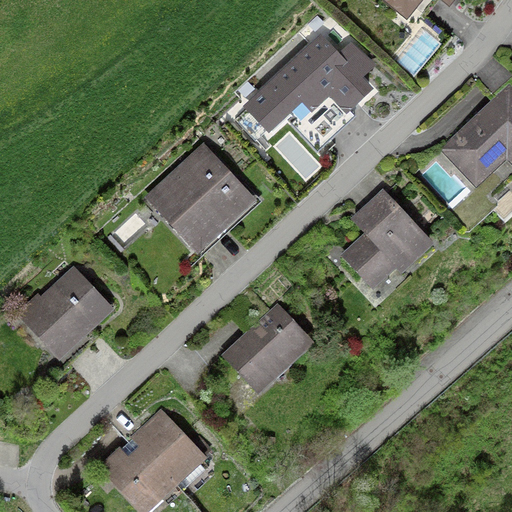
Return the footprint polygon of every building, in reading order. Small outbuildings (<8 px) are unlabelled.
[(454,0),(384,0),(408,21),(426,0),(443,0),(450,6),(454,0)] [(419,32),(402,62),(421,73),(438,44),(419,32)] [(322,36),(244,108),(268,134),(302,102),(313,113),(331,97),(347,114),(374,90),(363,78),(376,66),(352,41),(338,54),(322,36)] [(511,91),(440,155),(476,195),(511,164),(511,165),(511,91)] [(203,148),(146,198),(198,255),(254,204),(203,148)] [(367,236),(343,257),(381,300),(437,250),(387,193),(354,222),(367,236)] [(458,236),(448,224),(437,233),(447,245),(458,236)] [(38,295),(17,314),(61,364),(117,316),(76,269),(41,299),(38,295)] [(316,348),(280,307),(224,356),(260,397),(316,348)] [(154,511),(209,462),(162,412),(100,470),(139,511),(154,511)]
